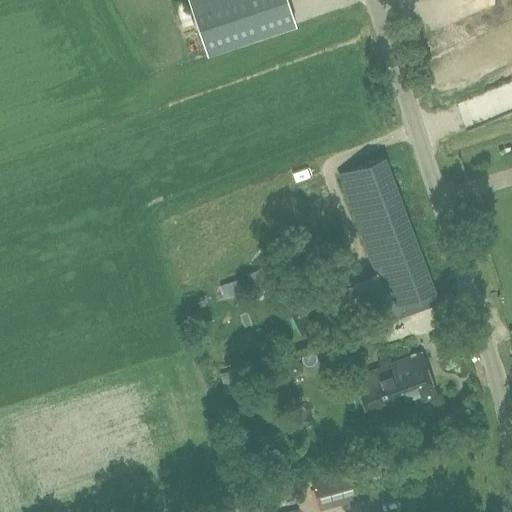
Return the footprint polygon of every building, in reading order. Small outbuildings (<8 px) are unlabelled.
[(190,0),(200,28),(216,23),(218,27),(288,4),(286,0),(190,0)] [(511,82),(461,104),(473,131),(511,113),(511,82)] [(395,327),(440,311),(383,157),(338,173),(395,327)] [(251,288),(270,281),(265,267),(246,273),(251,288)] [(307,299),(302,289),(284,298),(301,333),(329,320),(316,294),(307,299)] [(341,290),(326,297),(336,316),(350,309),(341,290)] [(370,420),(434,395),(419,353),(354,377),(370,420)] [(444,430),(472,420),(466,403),(438,413),(444,430)] [(319,510),(375,494),(367,465),(311,481),(314,489),(309,490),(315,510),(319,509),(319,510)]
